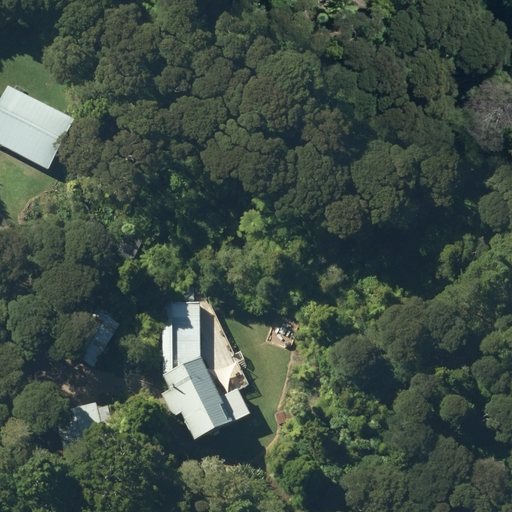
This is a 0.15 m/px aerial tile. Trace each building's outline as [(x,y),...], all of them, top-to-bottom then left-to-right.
[(0,100),(0,147),(45,172),(72,122),(7,87),(0,100)] [(149,236),(131,228),(119,253),(137,262),(149,236)] [(185,417),(199,445),(237,427),(206,361),(206,306),(168,307),(168,380),(176,396),(169,399),(179,420),(185,417)] [(78,338),(98,351),(115,326),(95,313),(78,338)] [(59,415),(69,460),(110,451),(101,406),(59,415)]
